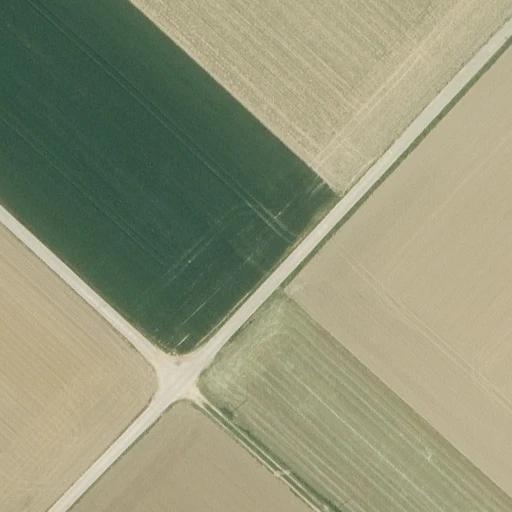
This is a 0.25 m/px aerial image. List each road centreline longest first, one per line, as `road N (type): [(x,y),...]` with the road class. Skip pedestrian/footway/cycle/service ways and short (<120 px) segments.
road 1 (track): [(511,27),(60,511)]
road 2 (track): [(324,511),(0,214)]
